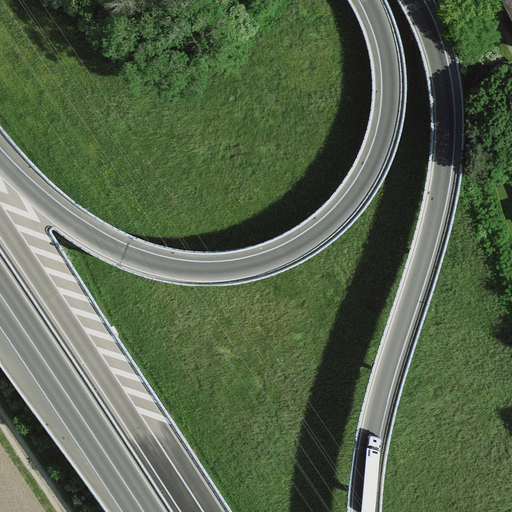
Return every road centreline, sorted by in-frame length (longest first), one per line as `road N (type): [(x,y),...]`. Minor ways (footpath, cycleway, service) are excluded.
road 1 (trunk): [(367,0),(388,73),(381,143),(354,195),(297,245),(242,266),(169,266),(81,230),(0,163)]
road 2 (trunk): [(361,511),(375,412),(443,166),(441,78),(413,0)]
road 3 (track): [(0,416),(64,511),(160,511),(0,270)]
road 4 (trunk): [(196,511),(0,201)]
road 5 (trunk): [(0,296),(143,511)]
